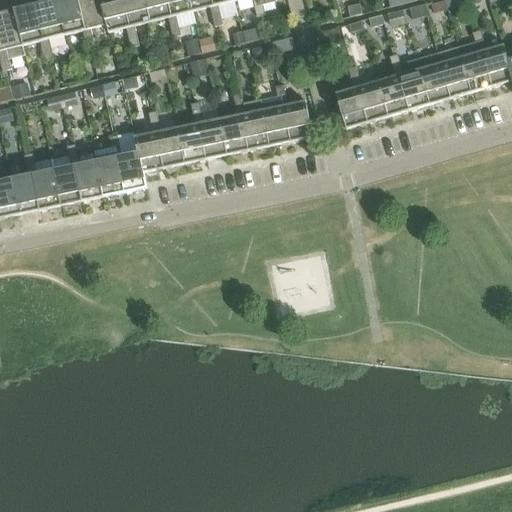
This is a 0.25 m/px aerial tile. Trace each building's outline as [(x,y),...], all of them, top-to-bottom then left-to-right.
[(59,0),(57,1),(66,37),(83,33),(87,32),(78,0),(59,0)] [(78,0),(87,32),(83,33),(85,43),(94,41),(91,31),(107,27),(108,27),(101,0),(78,0)] [(101,0),(108,27),(107,27),(109,35),(126,30),(131,29),(123,0),(101,0)] [(123,0),(131,29),(126,30),(129,40),(137,38),(135,28),(152,24),(145,0),(123,0)] [(145,0),(152,24),(168,20),(173,19),(167,0),(145,0)] [(167,0),(173,19),(168,20),(171,30),(179,27),(177,18),(193,14),(190,0),(167,0)] [(190,0),(193,14),(210,10),(214,9),(212,0),(190,0)] [(212,0),(214,9),(210,10),(213,19),(221,17),(219,8),(235,3),(234,0),(212,0)] [(252,0),(255,9),(263,7),(276,3),(278,0),(252,0)] [(403,0),(388,0),(391,9),(405,6),(403,0)] [(462,0),(451,0),(445,2),(447,10),(464,5),(462,0)] [(35,6),(45,42),(40,43),(43,53),(51,51),(49,41),(66,37),(57,1),(44,4),(44,3),(35,6)] [(444,3),(432,6),(434,14),(446,11),(444,3)] [(27,8),(14,11),(24,48),(40,43),(45,42),(35,6),(27,8)] [(360,6),(349,9),(351,19),(363,16),(360,6)] [(263,7),(255,9),(257,19),(265,17),(263,7)] [(424,7),(410,10),(413,21),(427,18),(424,7)] [(0,42),(3,53),(0,53),(0,60),(1,64),(9,62),(26,57),(23,48),(24,48),(14,11),(2,14),(0,14),(0,42)] [(403,12),(388,16),(391,29),(406,25),(403,12)] [(223,27),(221,17),(213,19),(215,29),(223,27)] [(382,17),(369,20),(371,29),(384,26),(382,17)] [(361,23),(349,27),(352,34),(364,31),(361,23)] [(179,27),(171,30),(173,40),(182,37),(179,27)] [(339,31),(325,34),(328,47),(342,44),(339,31)] [(481,32),(473,35),(475,44),(476,45),(484,42),(481,32)] [(243,34),(234,37),(236,47),(246,45),(243,34)] [(140,48),(137,38),(129,40),(131,50),(140,48)] [(213,39),(200,42),(201,43),(204,55),(216,52),(213,39)] [(293,40),(271,45),(274,57),(295,51),(293,40)] [(94,41),(85,43),(87,52),(96,50),(94,41)] [(482,53),(487,52),(484,42),(476,45),(475,44),(459,49),(461,59),(472,95),(484,91),(484,92),(493,89),(482,53)] [(201,43),(186,47),(189,59),(204,55),(201,43)] [(487,52),(482,53),(493,89),(502,87),(502,86),(511,83),(511,76),(508,62),(509,62),(506,52),(504,47),(487,52)] [(263,48),(252,51),(255,62),(262,60),(265,55),(263,48)] [(445,64),(441,65),(452,101),(460,99),(460,98),(472,95),(461,59),(459,49),(442,54),(445,64)] [(51,51),(43,53),(45,63),(54,61),(51,51)] [(442,54),(417,61),(431,107),(443,103),(443,104),(452,101),(441,65),(445,64),(442,54)] [(404,76),(400,77),(410,113),(419,111),(419,110),(431,107),(417,61),(401,66),(398,56),(390,59),(393,69),(401,66),(404,76)] [(205,61),(191,65),(194,77),(208,73),(205,61)] [(9,62),(1,64),(3,73),(12,71),(9,62)] [(395,78),(379,83),(389,119),(401,115),(401,116),(410,113),(400,77),(404,76),(401,66),(393,69),(395,78)] [(357,68),(348,71),(351,81),(359,78),(357,68)] [(165,71),(150,75),(152,84),(161,82),(162,86),(168,84),(165,71)] [(73,72),(63,74),(65,86),(76,83),(73,72)] [(136,78),(123,82),(125,92),(138,88),(136,78)] [(359,78),(351,81),(354,90),(336,95),(347,131),(360,127),(360,128),(369,125),(358,89),(362,88),(359,78)] [(106,98),(118,95),(116,83),(103,86),(106,98)] [(362,88),(358,89),(369,125),(377,123),(377,122),(389,119),(379,83),(362,88)] [(28,85),(11,89),(15,102),(31,98),(28,85)] [(94,101),(106,98),(103,86),(91,89),(94,101)] [(284,87),(276,89),(278,99),(286,97),(284,87)] [(61,97),(64,109),(78,106),(75,94),(61,97)] [(242,95),(233,97),(235,107),(244,106),(242,95)] [(47,100),(50,113),(64,109),(61,97),(47,100)] [(278,99),(261,102),(263,112),(270,148),(283,146),(292,145),(284,107),(288,106),(286,97),(278,99)] [(284,107),(292,145),(301,143),(301,142),(314,139),(306,103),(288,106),(284,107)] [(200,104),(191,106),(193,116),(202,114),(200,104)] [(237,117),(220,121),(228,157),(240,155),(249,153),(242,116),(246,115),(244,106),(235,107),(237,117)] [(11,109),(0,112),(0,121),(1,125),(14,122),(11,109)] [(258,151),(270,148),(263,112),(246,115),(242,116),(249,153),(258,151)] [(157,113),(149,115),(151,125),(159,123),(157,113)] [(195,126),(178,129),(186,166),(198,163),(198,164),(207,162),(199,125),(204,124),(202,114),(193,116),(195,126)] [(216,160),(228,157),(220,121),(204,124),(199,125),(207,162),(216,160)] [(153,135),(135,138),(138,154),(139,154),(144,175),(145,175),(156,172),(156,173),(165,171),(157,134),(161,133),(159,123),(151,125),(153,135)] [(161,133),(157,134),(165,171),(174,169),(186,166),(178,129),(161,133)] [(118,137),(110,139),(112,149),(120,148),(118,137)] [(76,146),(67,148),(69,158),(78,156),(76,146)] [(95,153),(97,163),(104,199),(117,197),(126,195),(118,158),(122,157),(120,148),(112,149),(112,150),(95,153)] [(122,157),(118,158),(126,195),(135,193),(148,190),(145,175),(144,175),(139,154),(138,154),(122,157)] [(49,211),(62,208),(54,171),(52,161),(35,165),(33,155),(25,157),(27,167),(35,165),(37,175),(33,176),(41,213),(50,211),(49,211)] [(69,158),(71,168),(54,171),(62,208),(74,205),(74,206),(83,204),(75,167),(80,166),(78,156),(69,158)] [(80,166),(75,167),(83,204),(92,202),(104,199),(97,163),(80,166)] [(35,165),(27,167),(29,177),(12,180),(19,217),(32,214),(32,215),(41,213),(33,176),(37,175),(35,165)] [(0,221),(7,220),(7,219),(19,217),(12,180),(0,182),(0,221)]
